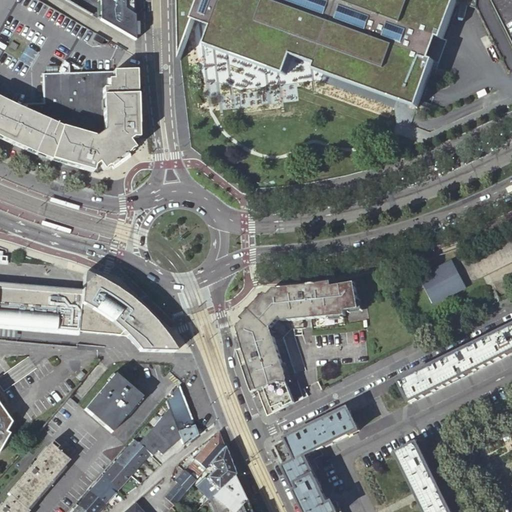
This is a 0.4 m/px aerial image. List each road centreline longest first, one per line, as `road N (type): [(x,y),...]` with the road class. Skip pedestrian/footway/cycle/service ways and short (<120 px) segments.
road 1 (primary): [(511,149),(366,208),(244,224),(207,208)]
road 2 (primary): [(212,271),(245,257),(384,235),(511,182)]
road 3 (unclassified): [(258,436),(511,311)]
road 4 (tertiary): [(156,0),(173,198)]
road 5 (tertiary): [(258,436),(210,272)]
road 6 (primary): [(157,203),(97,201),(0,168)]
road 7 (primary): [(0,221),(149,270)]
road 8 (residential): [(223,422),(113,511)]
